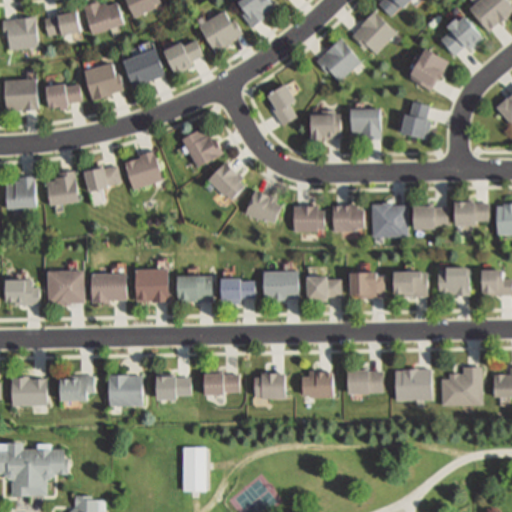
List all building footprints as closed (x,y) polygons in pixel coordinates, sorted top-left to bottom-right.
[(96,0),(99,0),(100,3),(106,1),(106,3),(117,0),(124,22),(92,31),(86,10),(85,8),(84,4),(96,0)] [(160,0),(154,2),(155,5),(135,15),(128,0),(160,0)] [(273,0),(277,5),(254,24),(242,9),(245,6),(241,1),(240,0),(273,0)] [(407,0),(404,4),(402,3),(392,13),(380,1),(381,0),(407,0)] [(511,10),(490,29),(471,6),(477,0),(509,0),(511,3),(511,10)] [(81,28),(61,33),(61,31),(49,34),(45,17),(57,14),(57,12),(76,8),(81,28)] [(225,8),(232,20),(236,17),(245,32),(241,35),(218,49),(201,23),(225,8)] [(377,51),(355,31),(376,8),(398,28),(377,51)] [(465,14),(480,29),(484,33),(470,47),(466,43),(456,53),(441,38),(452,27),(449,24),(457,15),(461,18),(465,14)] [(36,15),(39,45),(9,48),(7,30),(3,30),(2,19),(36,15)] [(363,59),(340,79),(332,70),(330,72),(318,59),(320,57),(343,37),(363,59)] [(196,38),(204,54),(191,60),(193,64),(177,72),(175,68),(167,52),(165,47),(182,39),(184,44),(196,38)] [(432,89),(409,76),(428,45),(450,58),(432,89)] [(134,85),(125,58),(156,46),(166,73),(134,85)] [(111,60),(115,73),(119,72),(124,88),(120,89),(111,92),(112,93),(104,96),(104,94),(94,97),(85,68),(111,60)] [(4,78),(35,77),(37,108),(6,109),(4,78)] [(65,81),(65,85),(80,83),(82,100),(67,102),(67,106),(60,107),(59,103),(50,105),(47,88),(46,84),(65,81)] [(285,122),(283,123),(272,103),(274,101),(269,92),(287,81),(296,98),(290,101),(298,115),(285,122)] [(511,120),(498,105),(511,92),(511,120)] [(431,103),(427,117),(432,118),(428,136),(402,129),(407,111),(411,112),(415,99),(431,103)] [(381,131),(381,133),(381,138),(367,138),(367,133),(362,133),(362,131),(352,131),(352,106),(381,106),(381,131)] [(329,136),(329,137),(329,139),(322,139),(322,137),(313,137),(313,136),(313,112),(341,112),(342,136),(329,136)] [(203,126),(208,135),(213,132),(222,151),(218,154),(198,164),(183,137),(203,126)] [(163,177),(134,187),(125,161),(140,156),(139,153),(153,149),(154,151),(163,177)] [(245,183),(232,196),(227,192),(225,194),(209,177),(228,159),(244,176),(240,179),(245,183)] [(116,164),(120,180),(107,183),(107,185),(89,190),(84,169),(102,164),(103,167),(116,164)] [(75,173),(75,176),(78,198),(50,202),(47,180),(54,179),(54,175),(57,175),(57,171),(74,169),(75,173)] [(34,175),(34,178),(34,181),(35,205),(6,206),(5,182),(14,182),(14,179),(18,179),(18,175),(34,175)] [(284,204),(277,221),(269,218),(268,221),(246,212),(256,187),(278,196),(276,201),(284,204)] [(476,199),(476,201),(489,200),(490,219),(477,220),(477,223),(456,223),(456,199),(476,199)] [(393,202),(393,203),(407,203),(408,234),(374,235),(373,204),(373,202),(383,202),(383,201),(393,200),(393,202)] [(511,201),(511,232),(498,232),(498,204),(504,204),(504,203),(504,201),(511,201)] [(358,202),(359,208),(364,207),(365,225),(359,225),(359,226),(335,227),(334,203),(358,202)] [(436,203),(436,205),(449,205),(450,224),(436,224),(436,226),(415,226),(414,204),(436,203)] [(318,204),(318,208),(325,208),(325,226),(318,226),(318,229),(296,229),(296,226),(295,226),(295,209),(295,204),(318,204)] [(471,292),(471,293),(455,293),(455,292),(440,292),(440,265),(470,265),(471,292)] [(169,298),(169,300),(153,301),(152,299),(136,300),(135,268),(168,266),(169,298)] [(504,267),(504,277),(511,277),(511,293),(484,293),(483,278),(483,268),(504,267)] [(265,297),(264,269),(299,268),(300,296),(265,297)] [(83,269),(83,301),(70,301),(70,303),(56,303),(56,301),(47,301),(47,269),(83,269)] [(422,269),(422,271),(429,270),(429,290),(429,295),(405,295),(405,291),(396,291),(395,269),(422,269)] [(385,296),(361,296),(361,293),(351,293),(351,270),(378,270),(378,275),(385,275),(385,296)] [(109,299),(109,301),(99,301),(99,299),(92,299),(91,273),(125,271),(127,298),(109,299)] [(213,273),(213,299),(180,299),(180,295),(178,295),(178,274),(178,273),(180,273),(213,273)] [(329,274),(329,277),(342,277),(342,295),(329,295),(329,300),(309,300),(308,274),(329,274)] [(242,276),(242,279),(256,279),(256,296),(242,296),(242,301),(223,301),(222,276),(242,276)] [(39,286),(39,302),(31,302),(16,302),(16,300),(6,300),(6,277),(32,277),(31,285),(39,286)] [(511,394),(495,395),(495,373),(511,373),(511,365),(511,394)] [(433,397),(396,398),(396,369),(413,369),(413,367),(432,366),(432,368),(433,397)] [(483,403),(443,403),(443,378),(450,378),(450,372),(464,372),(464,366),(483,366),(483,372),(483,378),(483,403)] [(371,368),(371,370),(382,369),(382,390),(371,390),(371,391),(349,391),(349,368),(371,368)] [(333,370),(334,395),(310,396),(310,393),(304,393),(304,375),(310,374),(310,370),(333,370)] [(224,371),(224,373),(239,373),(239,390),(224,391),(224,392),(205,393),(204,371),(224,371)] [(284,371),(285,397),(262,397),(262,394),(256,394),(255,376),(262,375),(262,371),(284,371)] [(87,398),(60,399),(60,377),(78,377),(78,374),(94,374),(94,376),(94,391),(87,391),(87,398)] [(109,404),(109,374),(142,374),(143,403),(109,404)] [(177,374),(177,376),(191,376),(191,394),(177,394),(177,397),(157,397),(157,374),(177,374)] [(30,375),(30,377),(46,377),(46,404),(12,404),(12,377),(12,375),(30,375)] [(24,440),(24,447),(64,448),(64,457),(68,457),(68,472),(64,472),(54,472),(54,474),(50,477),(47,477),(47,494),(12,494),(12,478),(10,478),(6,473),(6,472),(0,472),(0,447),(10,447),(10,440),(24,440)] [(185,489),(185,445),(208,445),(208,489),(185,489)] [(70,511),(74,507),(75,507),(76,497),(76,494),(93,494),(93,498),(99,498),(98,511),(70,511)]
